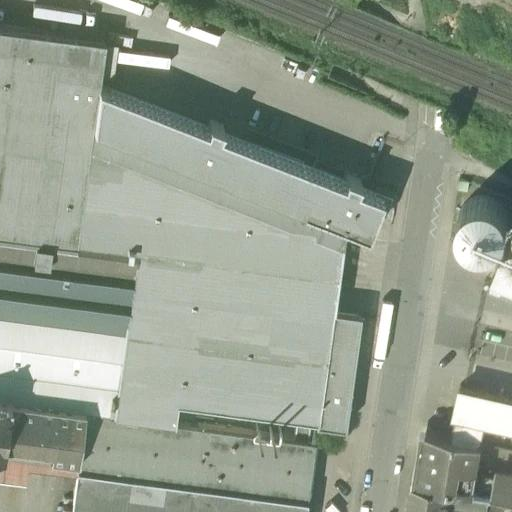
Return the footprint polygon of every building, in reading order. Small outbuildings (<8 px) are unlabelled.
[(0,232),(76,242),(92,123),(97,82),(103,38),(0,23),(0,232)] [(97,82),(92,123),(346,224),(371,234),(386,195),(361,185),(363,179),(349,173),(346,180),(221,131),(224,124),(210,119),(207,126),(97,82)] [(310,418),(314,419),(333,308),(346,224),(92,123),(76,242),(134,250),(124,330),(115,412),(174,420),(176,400),(310,418)] [(497,198),(477,194),(462,205),(458,225),(469,240),(489,244),(504,233),(508,213),(497,198)] [(0,313),(124,330),(134,250),(76,242),(0,232),(0,313)] [(511,236),(505,241),(503,252),(509,262),(511,262),(511,236)] [(511,264),(500,259),(490,280),(511,288),(511,264)] [(360,312),(333,308),(314,419),(314,422),(343,426),(360,312)] [(0,395),(84,408),(115,412),(124,330),(0,313),(0,395)] [(511,397),(460,385),(454,413),(456,413),(451,434),(481,441),(486,420),(511,425),(511,397)] [(0,444),(76,457),(84,408),(0,395),(0,444)] [(307,439),(310,418),(176,400),(174,420),(307,439)] [(115,412),(84,408),(76,457),(75,466),(76,466),(306,498),(314,440),(307,439),(174,420),(115,412)] [(426,429),(424,447),(479,456),(481,441),(451,434),(426,429)] [(76,457),(0,444),(0,476),(24,480),(26,464),(75,473),(76,466),(75,466),(76,457)] [(476,473),(479,456),(424,447),(422,463),(419,482),(449,487),(473,491),(476,473)] [(27,466),(22,511),(46,511),(50,486),(42,485),(44,468),(27,466)] [(303,511),(306,498),(76,466),(75,473),(70,505),(62,504),(60,511),(303,511)] [(511,498),(511,476),(483,471),(482,474),(476,473),(473,491),(490,494),(505,497),(511,498)] [(409,507),(441,511),(445,511),(447,500),(449,487),(419,482),(413,481),(409,507)] [(490,494),(473,491),(449,487),(447,500),(488,506),(488,504),(490,494)] [(503,507),(505,497),(490,494),(488,504),(503,507)]
